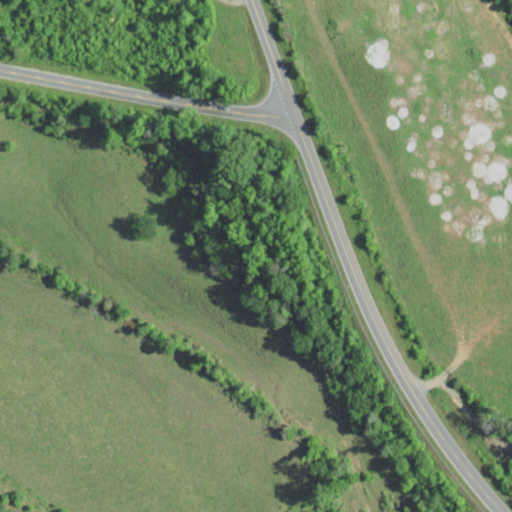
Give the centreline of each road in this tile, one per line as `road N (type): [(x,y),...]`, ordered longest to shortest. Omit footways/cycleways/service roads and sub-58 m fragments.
road 1 (tertiary): [(502,511),(444,441),(378,330),(252,0)]
road 2 (tertiary): [(293,111),(215,107),(0,68)]
road 3 (track): [(412,390),(441,385),(511,447)]
